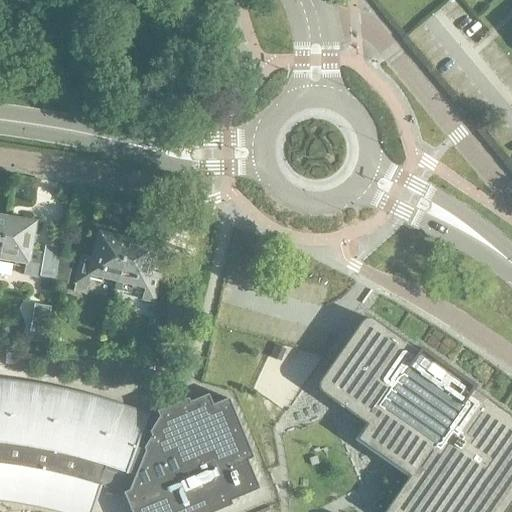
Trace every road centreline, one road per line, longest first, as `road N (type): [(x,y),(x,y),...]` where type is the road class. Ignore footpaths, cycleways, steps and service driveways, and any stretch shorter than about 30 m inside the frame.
road 1 (residential): [(511,204),(374,32),(354,31)]
road 2 (secondary): [(507,259),(466,215),(379,169),(368,151)]
road 3 (secondary): [(346,193),(372,197),(477,253),(507,259)]
road 4 (residential): [(511,359),(366,276)]
road 5 (residential): [(0,162),(164,193)]
road 6 (secondary): [(152,147),(0,119)]
road 7 (secondary): [(152,147),(179,166),(270,176)]
